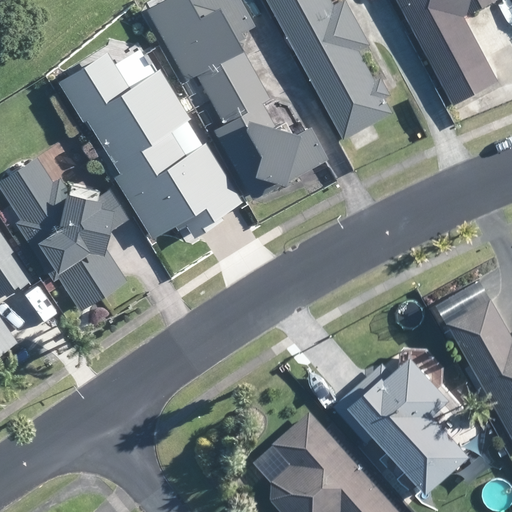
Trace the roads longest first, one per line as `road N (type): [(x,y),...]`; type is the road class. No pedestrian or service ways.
road 1 (residential): [(94,417),(273,296),(437,204),(511,172)]
road 2 (residential): [(94,417),(170,511)]
